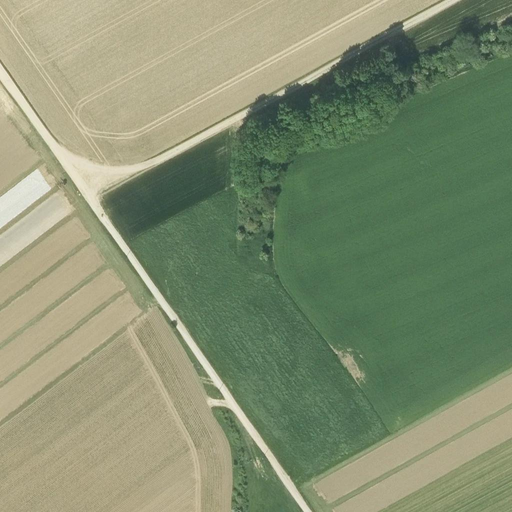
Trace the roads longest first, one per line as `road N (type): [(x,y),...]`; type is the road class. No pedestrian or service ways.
road 1 (track): [(444,0),(89,194)]
road 2 (track): [(310,511),(89,194)]
road 3 (track): [(89,194),(0,67)]
